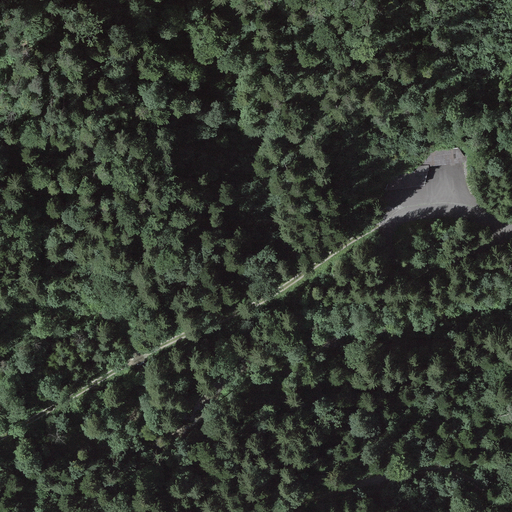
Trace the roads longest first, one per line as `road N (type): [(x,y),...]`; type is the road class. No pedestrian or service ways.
road 1 (track): [(393,219),(265,299),(0,433)]
road 2 (unclassified): [(511,231),(454,208),(408,211),(387,230),(387,253),(404,269),(419,270)]
road 3 (track): [(331,497),(423,470),(511,493)]
